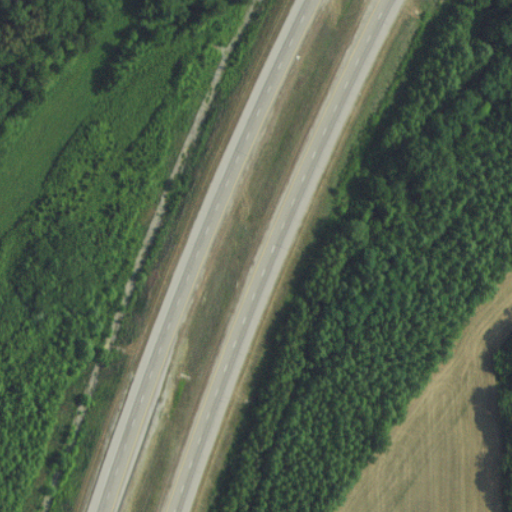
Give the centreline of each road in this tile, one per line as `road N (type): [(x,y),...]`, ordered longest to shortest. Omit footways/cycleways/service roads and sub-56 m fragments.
road 1 (trunk): [(169,511),(277,225),(383,0)]
road 2 (trunk): [(309,0),(209,211),(99,511)]
